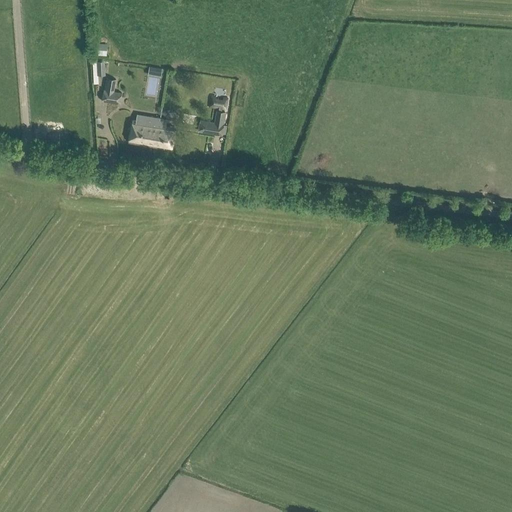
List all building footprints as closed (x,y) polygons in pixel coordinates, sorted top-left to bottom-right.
[(93,60),(94,75),(102,75),(102,59),(93,60)] [(149,67),(149,75),(162,75),(162,68),(149,67)] [(101,100),(119,103),(121,92),(114,91),(116,79),(106,77),(104,89),(103,89),(101,100)] [(209,102),(208,108),(227,111),(229,97),(224,96),(223,98),(216,97),(217,95),(211,94),(210,99),(212,99),(211,103),(209,102)] [(198,130),(198,131),(221,135),(225,111),(216,110),(214,122),(200,119),(200,121),(199,121),(198,129),(198,130)] [(128,142),(171,150),(175,127),(166,126),(167,119),(140,114),(138,121),(132,120),(128,142)]
